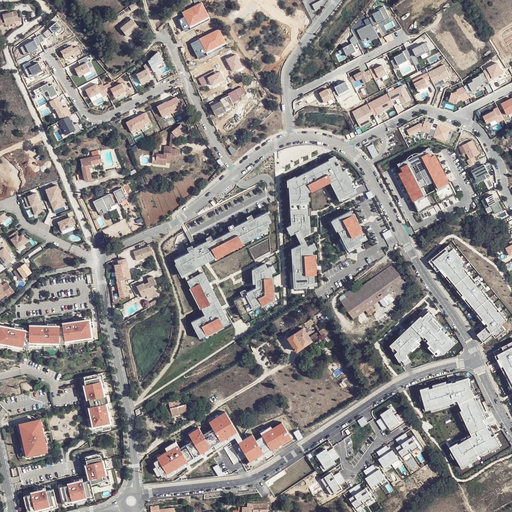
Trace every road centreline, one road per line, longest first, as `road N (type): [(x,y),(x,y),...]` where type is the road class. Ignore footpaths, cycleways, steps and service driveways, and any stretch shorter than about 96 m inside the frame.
road 1 (residential): [(139,496),(249,479),(398,382),(476,359)]
road 2 (residential): [(98,260),(7,55),(9,39),(45,13),(40,0)]
road 3 (residential): [(346,148),(364,165),(476,359)]
road 4 (residential): [(98,260),(134,470)]
road 5 (residential): [(184,77),(97,118),(84,112),(49,56)]
road 6 (residential): [(287,95),(425,30),(438,12)]
road 7 (residential): [(234,173),(177,221),(98,260)]
road 8 (track): [(287,95),(264,84),(210,0)]
road 9 (residential): [(346,148),(423,108),(459,119)]
